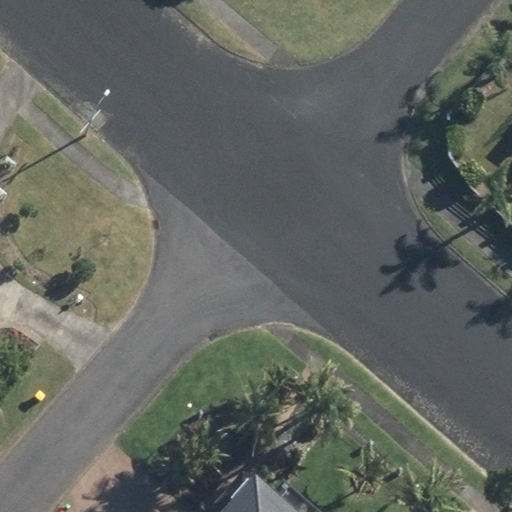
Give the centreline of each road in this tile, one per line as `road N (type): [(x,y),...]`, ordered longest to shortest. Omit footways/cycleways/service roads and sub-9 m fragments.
road 1 (residential): [(282,196),(4,511)]
road 2 (residential): [(511,394),(282,196)]
road 3 (residential): [(282,196),(56,0)]
road 4 (residential): [(282,196),(452,0)]
